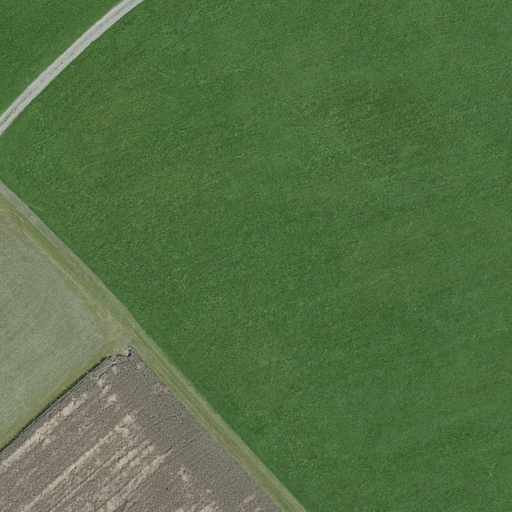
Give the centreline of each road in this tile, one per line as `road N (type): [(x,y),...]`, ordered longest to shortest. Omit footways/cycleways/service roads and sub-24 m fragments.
road 1 (track): [(303,511),(0,186)]
road 2 (track): [(137,0),(0,126)]
